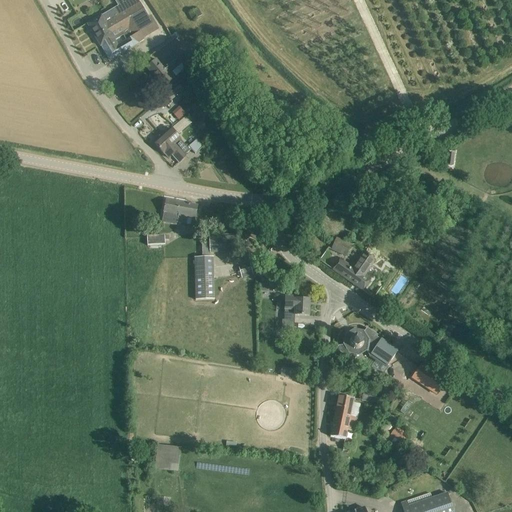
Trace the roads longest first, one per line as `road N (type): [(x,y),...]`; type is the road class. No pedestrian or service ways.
road 1 (tertiary): [(267,201),(322,191),(376,168),(511,91)]
road 2 (residential): [(173,186),(112,112),(44,0)]
road 3 (unclassified): [(330,511),(321,438),(328,313),(339,290)]
road 4 (tertiary): [(511,403),(339,290)]
road 5 (tertiary): [(173,186),(0,154)]
road 6 (tertiary): [(339,290),(271,233),(267,201)]
